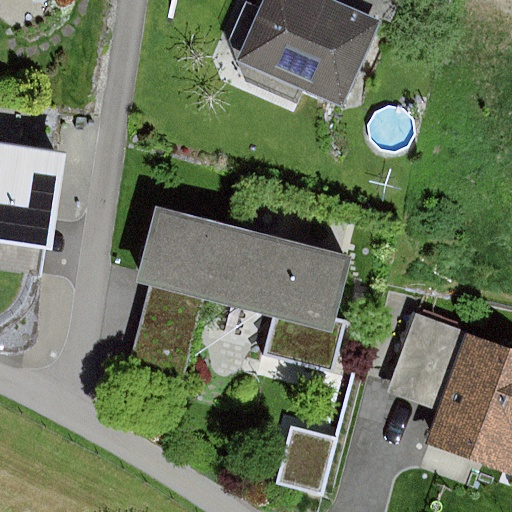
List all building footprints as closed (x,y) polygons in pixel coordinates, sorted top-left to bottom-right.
[(317,0),(266,0),(261,13),(247,7),(231,43),(244,81),(294,103),(302,86),(337,102),(372,24),(317,0)] [(317,0),(372,24),(390,32),(402,0),(317,0)] [(62,153),(0,144),(0,235),(50,243),(62,153)] [(350,262),(158,211),(139,283),(152,286),(205,300),(276,319),(268,353),(332,370),(345,321),(335,318),(350,262)] [(205,300),(152,286),(129,371),(182,385),(205,300)] [(435,411),(464,333),(416,316),(387,393),(435,411)] [(435,411),(423,444),(509,476),(511,468),(511,351),(464,333),(435,411)] [(336,441),(291,431),(278,487),(323,497),(336,441)]
